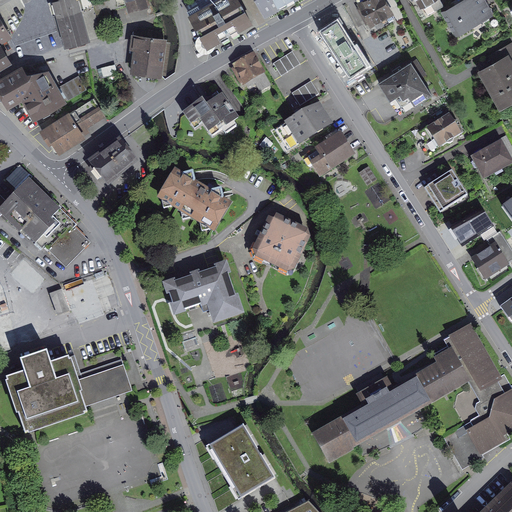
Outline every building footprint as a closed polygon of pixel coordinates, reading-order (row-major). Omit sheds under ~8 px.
[(77,0),(53,0),(66,44),(88,38),(77,0)] [(127,0),(130,9),(147,4),(146,0),(127,0)] [(253,22),(239,0),(211,0),(190,12),(207,46),(253,22)] [(257,0),(265,13),(289,0),(257,0)] [(393,15),(385,0),(362,0),(359,2),(361,6),(359,7),(367,22),(369,20),(371,24),(374,22),(376,25),(393,15)] [(407,11),(401,0),(390,0),(399,15),(407,11)] [(465,0),(445,11),(456,32),(490,15),(482,0),(465,0)] [(0,15),(0,39),(2,39),(5,39),(12,35),(0,15)] [(337,22),(321,33),(350,78),(366,67),(337,22)] [(166,38),(133,33),(130,48),(134,48),(131,70),(161,74),(166,38)] [(1,42),(0,42),(0,67),(12,61),(1,42)] [(305,58),(296,46),(277,59),(285,71),(305,58)] [(252,54),(234,65),(244,82),(262,72),(252,54)] [(441,86),(420,55),(387,77),(407,108),(441,86)] [(501,103),(511,97),(511,66),(506,56),(482,69),(501,103)] [(23,64),(0,77),(0,93),(7,107),(22,98),(34,119),(66,100),(48,68),(27,71),(23,64)] [(114,64),(98,69),(101,78),(117,73),(114,64)] [(86,89),(78,75),(59,85),(67,100),(86,89)] [(324,88),(316,75),(297,86),(305,99),(324,88)] [(215,93),(190,110),(201,125),(212,118),(222,133),(231,127),(234,131),(247,122),(245,118),(249,115),(230,88),(218,97),(215,93)] [(318,103),(287,122),(299,142),(330,123),(318,103)] [(105,115),(98,104),(76,118),(83,129),(105,115)] [(69,110),(40,128),(50,143),(52,141),(59,152),(85,136),(69,110)] [(460,133),(450,115),(427,129),(438,146),(460,133)] [(341,134),(318,148),(322,155),(312,161),(320,173),(352,154),(341,134)] [(120,140),(90,162),(107,185),(137,163),(134,159),(120,140)] [(474,156),(484,176),(511,161),(501,142),(474,156)] [(377,180),(369,166),(359,172),(367,186),(377,180)] [(162,196),(214,227),(228,203),(177,172),(162,196)] [(427,187),(441,209),(465,194),(451,172),(427,187)] [(44,247),(47,250),(71,225),(75,228),(78,225),(28,177),(6,200),(0,206),(0,213),(20,232),(22,230),(42,249),(44,247)] [(472,214),(455,226),(465,243),(483,231),(472,214)] [(273,216),(256,251),(291,269),(308,234),(273,216)] [(90,243),(71,225),(47,250),(66,268),(90,243)] [(495,245),(474,258),(485,277),(506,264),(495,245)] [(167,283),(176,311),(209,300),(215,319),(241,311),(225,264),(167,283)] [(1,280),(0,279),(0,356),(15,353),(1,280)] [(103,311),(92,279),(63,289),(75,322),(103,311)] [(511,300),(503,306),(511,320),(511,300)] [(370,405),(315,436),(329,461),(409,416),(470,382),(468,390),(481,390),(499,381),(503,379),(471,324),(444,340),(447,346),(437,352),(443,363),(402,386),(395,375),(363,393),(370,405)] [(4,377),(22,433),(90,412),(86,400),(127,388),(119,361),(78,374),(72,354),(51,361),(47,349),(21,357),(25,370),(4,377)] [(495,399),(505,394),(499,381),(481,390),(480,401),(477,404),(476,408),(480,416),(471,420),(470,422),(473,427),(490,417),(495,399)] [(511,430),(511,389),(505,394),(495,399),(490,417),(473,427),(466,430),(482,455),(510,439),(507,434),(511,430)] [(466,430),(473,427),(470,422),(471,420),(480,416),(476,408),(477,404),(480,401),(481,390),(468,390),(458,394),(454,406),(464,427),(466,430)] [(210,447),(238,496),(272,477),(243,427),(210,447)] [(482,455),(466,430),(464,427),(450,435),(453,442),(455,457),(462,470),(484,458),(482,455)] [(466,511),(511,511),(511,485),(486,511),(468,511),(467,511),(466,511)] [(323,511),(311,497),(285,511),(323,511)]
